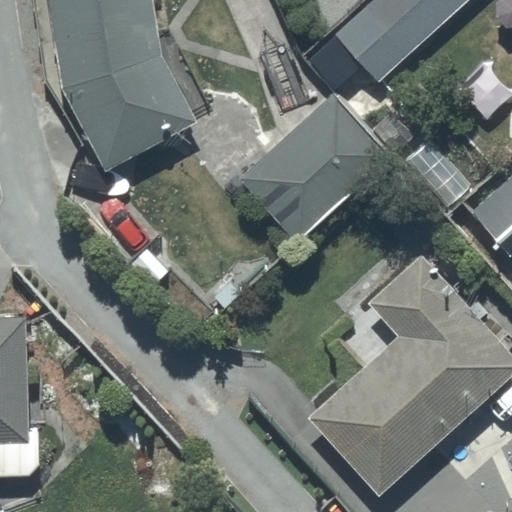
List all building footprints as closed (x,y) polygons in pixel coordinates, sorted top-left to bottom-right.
[(153,0),(50,0),(63,94),(67,94),(108,178),(201,130),(161,51),(153,0)] [(377,0),(305,63),(324,84),(353,59),(377,87),(478,0),(377,0)] [(333,94),(238,183),(299,248),(394,159),(333,94)] [(398,343),(309,423),(381,504),(371,511),(496,511),(440,449),(511,384),(511,354),(426,258),(368,310),(398,343)] [(0,482),(45,482),(44,375),(30,375),(29,320),(0,320),(0,482)]
